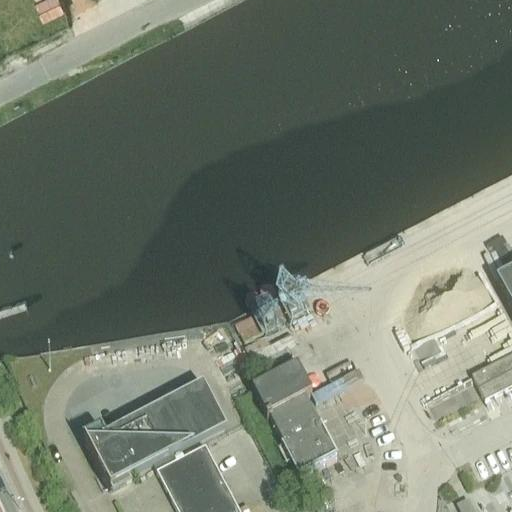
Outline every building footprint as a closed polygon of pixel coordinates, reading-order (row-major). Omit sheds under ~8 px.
[(244,0),(0,127),(0,174),(266,40),(281,28),(291,16),(300,1),(300,0),(244,0)] [(55,45),(74,36),(71,28),(52,37),(55,45)] [(511,277),(497,285),(511,314),(511,277)] [(511,359),(472,381),(485,406),(511,391),(511,359)] [(274,437),(312,417),(304,403),(312,399),(297,371),(252,394),(274,437)] [(100,431),(81,441),(85,447),(110,496),(112,499),(130,489),(129,486),(130,486),(194,453),(192,449),(225,432),(203,388),(104,440),(100,431)] [(319,431),(312,417),(274,437),(298,483),(337,463),(320,430),(319,431)] [(156,477),(157,478),(174,511),(236,511),(205,452),(156,477)]
